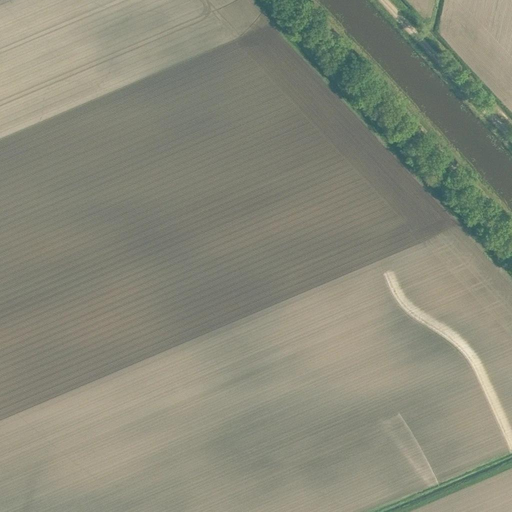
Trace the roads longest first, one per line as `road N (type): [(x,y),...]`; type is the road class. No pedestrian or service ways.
road 1 (track): [(296,0),(511,231)]
road 2 (track): [(511,132),(389,0)]
